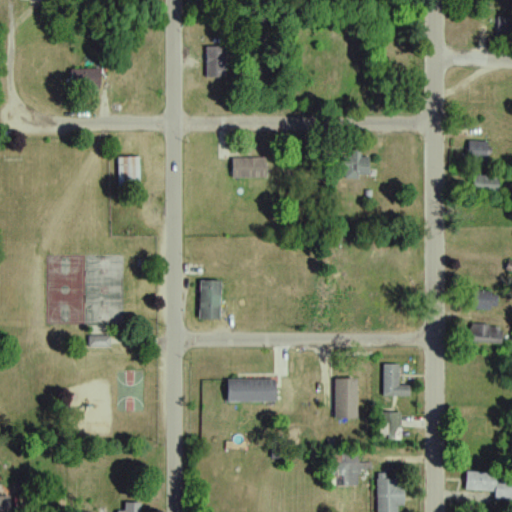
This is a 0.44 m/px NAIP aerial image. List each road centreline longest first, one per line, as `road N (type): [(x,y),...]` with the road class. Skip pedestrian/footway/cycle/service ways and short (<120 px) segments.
road 1 (residential): [(435,511),(434,0)]
road 2 (residential): [(175,511),(174,0)]
road 3 (residential): [(434,124),(0,124)]
road 4 (residential): [(435,340),(175,342)]
